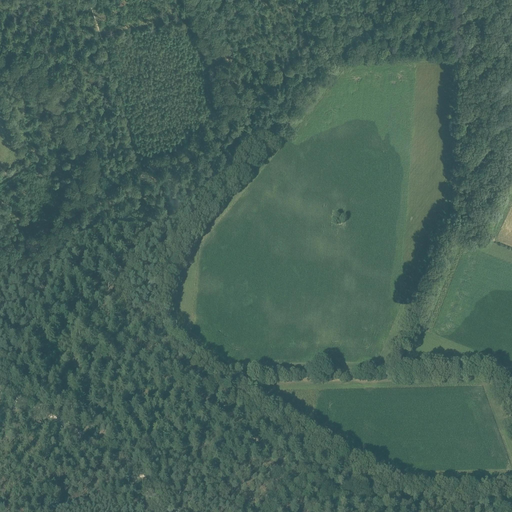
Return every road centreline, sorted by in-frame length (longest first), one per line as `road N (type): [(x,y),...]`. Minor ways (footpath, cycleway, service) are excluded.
road 1 (track): [(307,472),(44,301)]
road 2 (track): [(142,178),(382,0)]
road 3 (track): [(201,14),(0,58)]
road 4 (track): [(162,511),(133,465),(4,388)]
road 5 (unknown): [(137,160),(88,0)]
road 6 (unknown): [(0,253),(46,233),(137,160)]
road 7 (track): [(44,301),(83,215),(142,178)]
